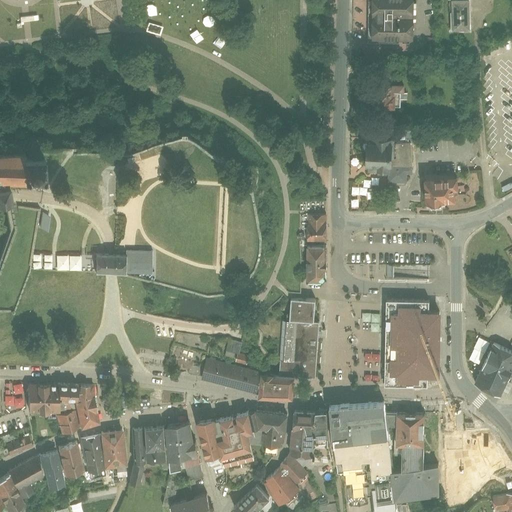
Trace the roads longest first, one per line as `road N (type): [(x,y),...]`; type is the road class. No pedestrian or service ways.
road 1 (residential): [(326,398),(250,397),(143,374),(0,368)]
road 2 (tertiary): [(337,224),(343,0)]
road 3 (residential): [(326,398),(337,224)]
road 4 (residential): [(469,389),(326,398)]
